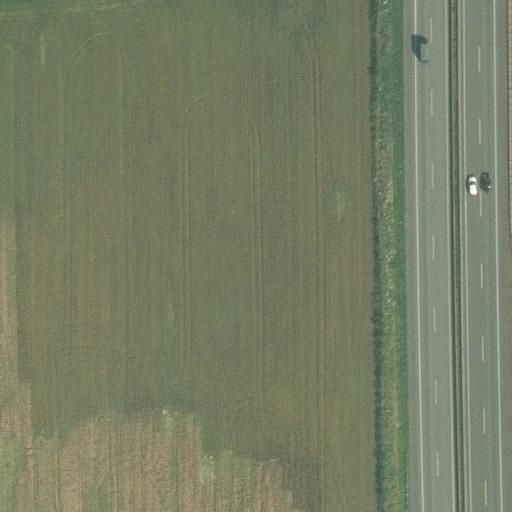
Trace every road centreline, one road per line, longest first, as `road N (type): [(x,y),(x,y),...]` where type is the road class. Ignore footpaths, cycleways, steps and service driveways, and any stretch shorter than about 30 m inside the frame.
road 1 (motorway): [(496,511),(489,0)]
road 2 (motorway): [(434,0),(437,511)]
